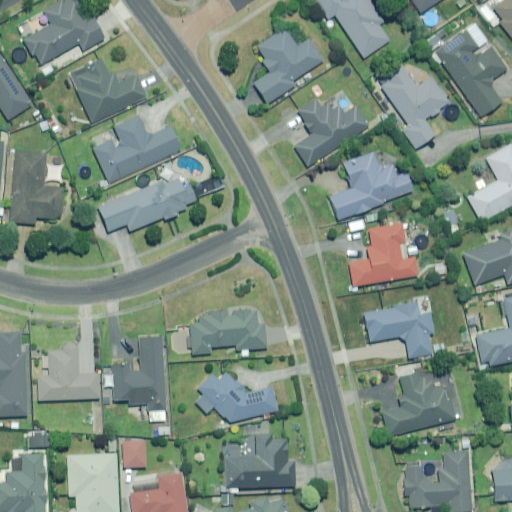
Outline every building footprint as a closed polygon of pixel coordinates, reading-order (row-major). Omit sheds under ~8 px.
[(61,0),(43,11),(51,24),(44,28),(37,17),(17,28),(39,66),(79,43),(82,49),(109,34),(97,14),(90,19),(78,0),(61,0)] [(384,21),(369,0),(315,0),(328,19),(335,15),(364,57),(390,40),(379,24),(384,21)] [(412,0),(421,12),(439,0),(412,0)] [(511,0),(503,0),(494,8),(503,19),(500,22),(511,37),(511,0)] [(298,46),(285,28),(257,47),(265,58),(262,60),(270,72),(253,83),(267,103),(296,84),(293,80),(324,60),(309,39),(298,46)] [(479,47),(467,30),(436,52),(482,117),(503,102),(491,85),(510,72),(493,47),(474,60),(470,54),(479,47)] [(32,106),(0,54),(0,106),(9,120),(32,106)] [(136,73),(118,82),(114,73),(109,75),(102,59),(69,74),(91,121),(147,95),(136,73)] [(418,87),(400,63),(383,75),(388,82),(382,86),(409,125),(403,130),(416,149),(436,135),(425,119),(450,102),(432,77),(418,87)] [(340,106),(333,110),(328,102),(321,107),(316,99),(297,111),(312,134),(294,146),(307,166),(369,125),(356,106),(345,113),(340,106)] [(148,136),(139,116),(114,127),(122,144),(116,147),(111,138),(93,147),(108,182),(180,149),(170,126),(148,136)] [(487,158),(499,180),(489,185),(485,177),(476,182),(481,190),(468,197),(481,221),(511,204),(511,144),(487,158)] [(63,188),(45,186),(46,171),(50,172),(52,154),(16,151),(10,221),(35,224),(35,217),(60,219),(63,188)] [(330,196),(338,219),(414,192),(407,173),(397,176),(393,163),(379,168),(374,153),(343,163),(352,188),(330,196)] [(127,224),(130,230),(186,208),(184,204),(196,199),(190,185),(184,188),(179,174),(98,206),(108,231),(127,224)] [(456,209),(444,212),(447,227),(459,224),(456,209)] [(409,257),(404,224),(370,229),(372,246),(367,247),(369,259),(349,262),(353,286),(418,275),(415,256),(409,257)] [(511,228),(499,233),(498,228),(486,232),(490,243),(463,253),(474,285),(504,274),(507,284),(511,282),(511,228)] [(434,313),(430,296),(417,298),(417,303),(364,313),(369,342),(404,335),(409,358),(432,354),(429,333),(434,332),(431,314),(434,313)] [(476,334),(482,362),(490,360),(491,365),(511,360),(511,297),(500,299),(503,315),(507,314),(510,327),(476,334)] [(260,324),(260,308),(211,311),(212,315),(201,316),(201,323),(191,324),(192,354),(211,353),(210,346),(236,345),(237,349),(267,347),(265,324),(260,324)] [(21,332),(0,332),(0,416),(27,416),(26,345),(21,345),(21,332)] [(167,420),(162,336),(139,337),(141,370),(130,371),(129,367),(112,368),(113,401),(129,400),(130,405),(149,404),(150,421),(167,420)] [(78,345),(66,346),(66,350),(49,351),(50,376),(38,376),(39,400),(100,398),(99,372),(79,372),(78,345)] [(212,374),(198,388),(205,395),(197,402),(207,414),(215,406),(230,422),(277,409),(271,387),(247,394),(227,373),(219,381),(212,374)] [(420,380),(418,373),(400,377),(404,395),(399,396),(401,409),(383,413),(388,435),(458,420),(453,400),(449,401),(445,385),(433,388),(431,378),(420,380)] [(49,434),(40,434),(40,447),(49,447),(49,434)] [(272,435),(255,435),(255,455),(224,456),(226,488),(295,485),(294,461),(288,461),(287,439),(272,440),(272,435)] [(146,440),(124,440),(124,467),(146,467),(146,440)] [(403,448),(394,450),(397,463),(406,461),(403,448)] [(46,511),(45,454),(12,454),(12,472),(6,472),(7,483),(0,482),(0,511),(46,511)] [(118,511),(117,454),(67,455),(68,496),(77,496),(77,511),(70,511),(118,511)] [(460,511),(472,511),(470,464),(463,465),(462,454),(445,455),(445,468),(438,468),(439,482),(430,483),(430,463),(406,464),(407,478),(403,478),(404,496),(409,495),(410,507),(447,505),(447,511),(460,511)] [(511,469),(493,470),(494,500),(511,499),(511,469)] [(187,511),(182,471),(157,475),(159,489),(130,493),(132,511),(187,511)] [(318,497),(308,491),(302,500),(312,506),(318,497)] [(286,511),(284,500),(269,504),(267,499),(250,504),(251,509),(240,511),(231,511),(230,507),(213,511),(212,511),(286,511)]
